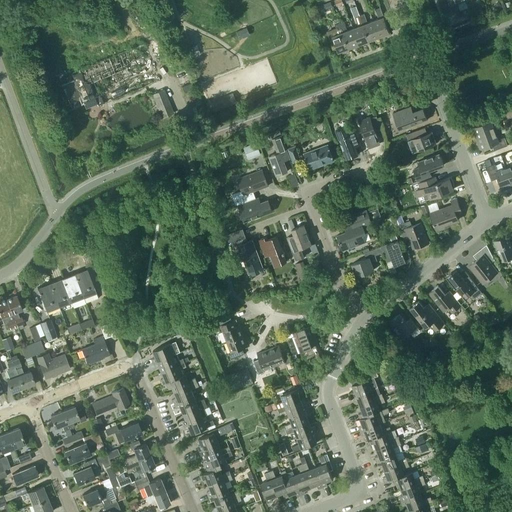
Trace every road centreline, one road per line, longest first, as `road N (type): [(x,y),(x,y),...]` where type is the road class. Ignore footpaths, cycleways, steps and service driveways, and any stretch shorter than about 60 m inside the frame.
road 1 (residential): [(194,511),(130,368),(28,402)]
road 2 (residential): [(488,221),(404,0)]
road 3 (residential): [(308,511),(350,492),(354,470),(328,393),(365,319)]
road 4 (residential): [(365,319),(309,197),(314,184),(359,167)]
road 5 (residential): [(365,319),(488,221)]
